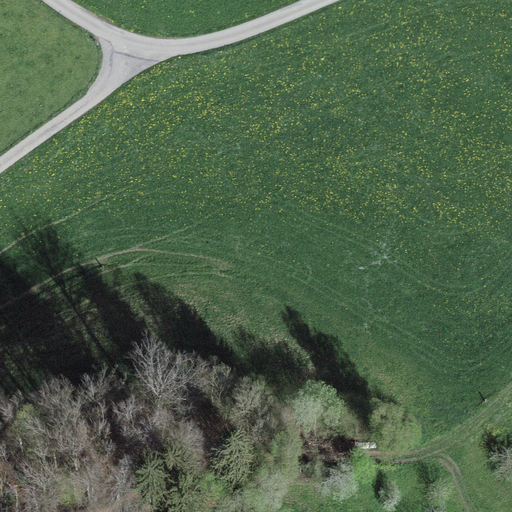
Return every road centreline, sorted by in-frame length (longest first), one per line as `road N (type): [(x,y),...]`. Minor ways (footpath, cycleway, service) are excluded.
road 1 (track): [(511,385),(460,430),(281,477),(236,511)]
road 2 (unclassified): [(319,0),(175,47),(119,37),(54,0)]
road 3 (track): [(138,43),(89,100),(0,166)]
